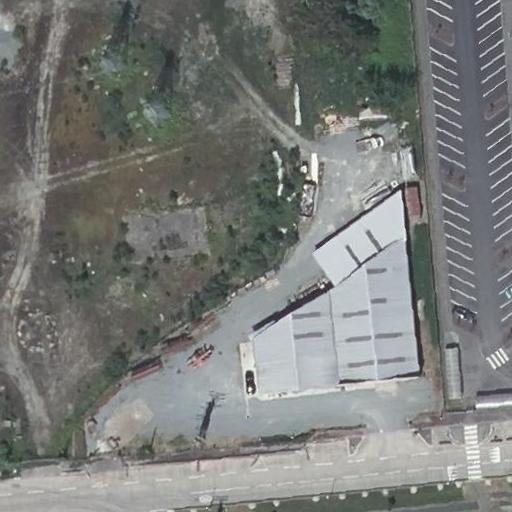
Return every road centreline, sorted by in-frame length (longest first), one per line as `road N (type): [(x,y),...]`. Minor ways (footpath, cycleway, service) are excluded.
road 1 (unclassified): [(0,501),(511,454)]
road 2 (unknown): [(459,0),(485,302),(508,340)]
